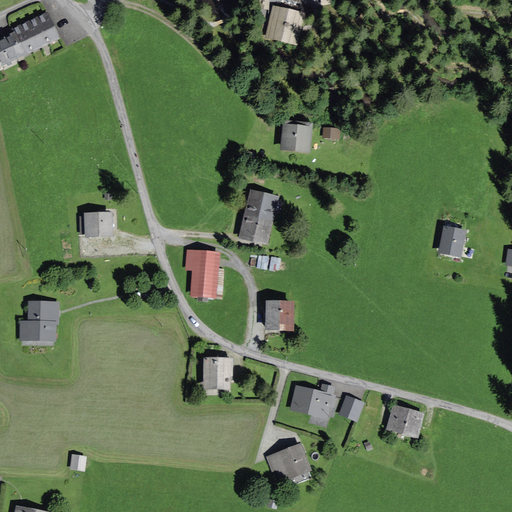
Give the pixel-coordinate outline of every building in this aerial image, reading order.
[(267,0),(257,0),(257,10),(267,10),(267,0)] [(302,14),(271,7),(264,39),(295,46),(302,14)] [(48,13),(14,29),(17,34),(25,53),(59,37),(48,13)] [(25,53),(17,34),(0,41),(0,59),(2,63),(25,53)] [(312,123),(284,120),(282,149),(309,151),(312,123)] [(339,131),(324,130),(324,138),(339,139),(339,131)] [(278,196),(251,190),(240,237),(267,243),(278,196)] [(85,213),(86,236),(112,235),(111,212),(85,213)] [(466,231),(445,226),(440,251),(461,256),(466,231)] [(191,295),(221,297),(224,270),(217,270),(219,253),(188,250),(186,268),(194,269),(191,295)] [(294,301),(267,301),(267,328),(293,329),(294,301)] [(21,339),(55,339),(55,325),(57,325),(57,302),(29,302),(29,322),(21,322),(21,339)] [(206,358),(205,386),(229,387),(229,359),(206,358)] [(321,391),(297,386),(291,408),(327,416),(329,406),(333,406),(335,396),(332,395),(334,387),(323,384),(321,391)] [(363,403),(347,396),(340,414),(357,420),(363,403)] [(423,414),(394,406),(388,427),(417,435),(423,414)] [(310,470),(300,444),(268,457),(273,471),(276,469),(280,481),(310,470)] [(84,470),(86,457),(73,455),(71,469),(84,470)]
